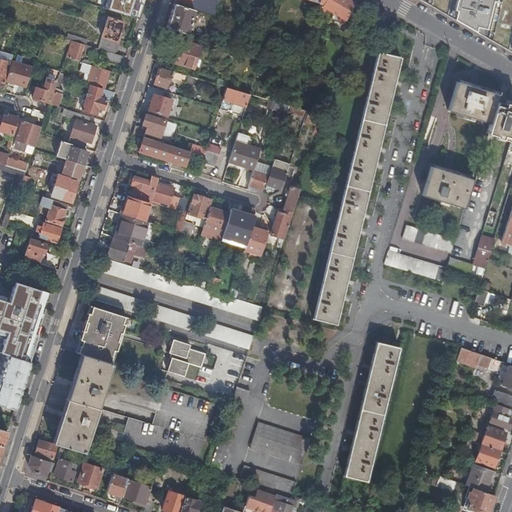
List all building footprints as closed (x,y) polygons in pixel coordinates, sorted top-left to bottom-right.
[(102,0),(101,6),(129,14),(132,0),(102,0)] [(207,0),(192,0),(190,8),(194,9),(214,16),(216,8),(218,3),(207,0)] [(334,14),(341,0),(320,0),(319,5),(322,6),(320,10),(323,11),(324,9),(334,14)] [(356,2),(351,0),(341,0),(334,14),(343,19),(341,22),(344,23),(356,2)] [(511,0),(425,0),(511,50),(511,0)] [(190,8),(174,2),(166,27),(186,33),(194,9),(190,8)] [(108,51),(114,53),(117,51),(119,45),(117,42),(123,22),(107,17),(98,48),(108,51)] [(291,41),(305,46),(310,31),(296,26),(291,41)] [(84,45),(86,45),(87,40),(73,35),(71,40),(84,45)] [(174,62),(193,68),(201,46),(178,39),(175,48),(178,49),(174,62)] [(84,45),(71,40),(67,53),(65,58),(71,59),(72,58),(80,60),(84,45)] [(0,50),(0,59),(10,62),(11,62),(11,61),(13,54),(0,50)] [(121,56),(108,52),(106,58),(119,62),(121,56)] [(313,319),(335,325),(365,203),(387,111),(400,58),(377,52),(361,120),(344,188),(332,240),(313,319)] [(10,62),(0,59),(0,81),(4,82),(10,62)] [(11,61),(11,62),(5,81),(25,87),(31,67),(11,61)] [(297,69),(318,75),(319,69),(299,63),(297,69)] [(104,89),(110,71),(92,66),(87,83),(90,85),(104,89)] [(193,77),(171,70),(170,71),(159,68),(153,83),(166,87),(171,73),(173,74),(172,76),(192,82),(193,77)] [(63,76),(59,75),(49,104),(57,106),(63,90),(59,88),(63,76)] [(55,80),(46,77),(42,89),(35,87),(35,88),(32,87),(30,93),(33,94),(32,97),(48,102),(55,80)] [(220,77),(218,84),(226,87),(228,80),(220,77)] [(490,122),(495,104),(497,98),(498,94),(457,81),(448,110),(490,122)] [(111,101),(114,92),(104,89),(90,85),(85,100),(84,104),(82,110),(97,115),(99,108),(103,110),(106,100),(111,101)] [(226,87),(219,108),(230,112),(233,102),(246,106),(249,94),(226,87)] [(171,99),(168,98),(154,94),(152,100),(151,100),(149,101),(147,107),(148,109),(166,115),(171,99)] [(287,113),(288,112),(289,106),(275,102),(273,109),(287,113)] [(511,133),(511,108),(511,106),(504,105),(503,106),(495,104),(490,122),(486,133),(495,135),(495,137),(502,139),(503,136),(510,139),(511,133)] [(304,117),(306,111),(289,106),(288,112),(304,117)] [(46,112),(33,108),(30,114),(44,118),(46,112)] [(87,124),(89,116),(67,109),(65,116),(76,119),(70,137),(90,143),(95,127),(87,124)] [(318,133),(323,116),(308,111),(305,121),(315,124),(313,132),(318,133)] [(0,114),(0,130),(12,134),(17,117),(7,114),(7,116),(0,114)] [(145,128),(135,125),(133,133),(143,136),(145,132),(159,137),(164,120),(145,114),(142,124),(147,125),(145,128)] [(39,133),(41,127),(22,121),(14,147),(24,150),(27,143),(34,146),(39,133)] [(237,134),(228,164),(253,172),(253,170),(259,150),(254,148),(245,145),(248,137),(237,134)] [(162,142),(143,136),(139,151),(157,157),(162,142)] [(257,140),(248,137),(245,145),(254,148),(257,140)] [(70,146),(71,144),(61,140),(56,156),(66,159),(83,165),(87,152),(70,146)] [(207,147),(219,151),(221,145),(209,141),(207,147)] [(202,155),(204,148),(191,144),(189,152),(202,155)] [(173,159),(177,147),(169,145),(166,156),(173,159)] [(204,156),(202,160),(215,164),(219,151),(207,147),(204,156)] [(0,163),(5,165),(7,160),(8,155),(0,152),(0,163)] [(79,177),(83,165),(66,159),(62,172),(79,177)] [(26,171),(27,166),(7,160),(5,165),(26,171)] [(274,188),(281,190),(289,164),(274,160),(266,185),(274,188)] [(0,169),(18,175),(14,188),(5,215),(10,217),(10,216),(12,211),(19,189),(26,171),(5,165),(0,163),(0,169)] [(464,207),(473,178),(431,166),(422,194),(464,207)] [(253,170),(253,172),(248,185),(257,188),(259,182),(264,184),(269,169),(267,168),(265,172),(261,171),(261,173),(253,170)] [(68,179),(68,177),(58,174),(51,195),(71,202),(77,181),(68,179)] [(153,192),(156,183),(150,182),(150,180),(134,175),(134,177),(132,177),(131,179),(132,181),(131,183),(134,184),(133,187),(132,188),(131,191),(132,194),(145,198),(147,190),(153,192)] [(173,187),(156,182),(156,183),(153,192),(151,199),(168,204),(167,207),(186,213),(190,201),(173,196),(172,198),(170,198),(173,187)] [(292,212),(300,189),(290,186),(282,209),(292,212)] [(211,200),(193,194),(190,201),(186,213),(194,215),(198,217),(205,219),(209,208),(211,200)] [(145,216),(149,204),(139,200),(140,199),(128,195),(124,206),(127,207),(126,210),(145,216)] [(63,217),(67,204),(42,196),(39,205),(49,208),(45,221),(61,226),(64,218),(63,217)] [(511,204),(501,241),(511,245),(511,204)] [(229,213),(209,208),(205,219),(203,226),(200,234),(220,241),(229,213)] [(283,239),(292,212),(282,209),(281,213),(278,212),(270,234),(279,237),(283,239)] [(485,225),(494,228),(499,212),(490,209),(485,225)] [(251,226),(254,216),(237,211),(231,228),(249,233),(251,226)] [(120,213),(113,233),(116,234),(122,213),(120,213)] [(116,234),(114,237),(132,243),(139,245),(144,232),(148,233),(152,223),(122,213),(116,234)] [(10,216),(10,217),(7,225),(12,226),(15,218),(10,216)] [(196,224),(203,226),(205,219),(198,217),(196,224)] [(180,232),(189,235),(193,224),(184,221),(183,224),(180,232)] [(46,239),(56,242),(61,228),(43,223),(42,227),(39,226),(37,230),(40,231),(39,237),(46,239)] [(154,224),(152,223),(148,233),(144,232),(139,245),(147,248),(154,224)] [(402,238),(450,252),(454,239),(406,224),(402,238)] [(243,250),(259,255),(267,231),(251,226),(249,233),(247,239),(243,250)] [(249,233),(231,228),(229,234),(247,239),(249,233)] [(24,258),(38,262),(42,253),(44,253),(47,243),(45,243),(46,239),(39,237),(32,235),(24,258)] [(481,236),(472,264),(485,268),(494,239),(481,236)] [(139,245),(132,243),(131,243),(113,238),(107,256),(124,261),(128,249),(135,251),(135,254),(146,258),(149,248),(147,248),(139,245)] [(58,247),(54,245),(50,258),(48,265),(63,269),(69,250),(58,247)] [(132,264),(135,254),(135,251),(128,249),(124,261),(132,264)] [(446,267),(388,249),(385,258),(443,277),(446,267)] [(446,270),(468,277),(472,264),(449,257),(446,270)] [(257,320),(261,307),(245,302),(229,297),(219,294),(204,289),(199,287),(185,283),(166,277),(107,258),(104,270),(179,295),(192,299),(257,320)] [(443,277),(385,258),(384,262),(419,274),(441,281),(443,277)] [(204,289),(219,294),(224,278),(210,273),(206,284),(204,289)] [(481,280),(479,289),(487,291),(490,283),(481,280)] [(0,352),(7,354),(29,361),(46,308),(41,307),(46,291),(14,281),(9,297),(0,294),(0,352)] [(94,300),(139,314),(144,301),(105,289),(98,286),(94,300)] [(487,291),(479,289),(474,303),(484,306),(488,292),(487,291)] [(41,307),(46,308),(51,293),(46,291),(41,307)] [(194,332),(198,319),(153,304),(149,317),(178,327),(194,332)] [(126,317),(90,305),(75,352),(83,355),(109,362),(112,363),(126,317)] [(208,321),(203,335),(247,349),(252,336),(217,324),(208,321)] [(188,349),(189,344),(172,339),(168,353),(172,354),(166,371),(183,376),(187,363),(200,367),(204,354),(188,349)] [(343,476),(366,481),(369,471),(389,390),(399,347),(376,341),(358,414),(343,476)] [(488,368),(492,358),(461,347),(456,360),(476,367),(477,364),(488,368)] [(20,391),(29,361),(7,354),(0,374),(0,404),(14,409),(20,391)] [(83,355),(69,399),(95,407),(109,362),(83,355)] [(511,367),(508,366),(501,384),(511,388),(511,367)] [(481,396),(511,406),(511,395),(488,387),(489,385),(477,381),(473,393),(480,396),(481,396)] [(209,469),(223,473),(236,433),(249,390),(236,386),(231,401),(224,420),(221,433),(217,444),(209,468),(209,469)] [(167,429),(203,440),(215,405),(163,389),(151,424),(167,429)] [(95,407),(69,399),(62,424),(88,432),(96,407),(95,407)] [(511,418),(510,418),(511,412),(511,409),(495,403),(489,421),(509,428),(511,420),(511,418)] [(196,465),(203,440),(167,429),(151,424),(128,417),(120,442),(122,442),(162,455),(195,465),(196,465)] [(250,449),(302,465),(311,438),(259,422),(250,449)] [(62,424),(55,444),(60,445),(82,451),(88,432),(62,424)] [(481,443),(499,450),(505,433),(487,426),(481,443)] [(469,430),(466,438),(467,438),(475,441),(478,433),(469,430)] [(51,459),(56,446),(39,441),(36,450),(40,452),(39,456),(51,459)] [(493,467),(499,450),(481,443),(475,460),(493,467)] [(50,461),(31,455),(28,465),(31,472),(46,476),(47,470),(50,461)] [(69,469),(71,461),(59,457),(54,474),(71,480),(74,471),(69,469)] [(96,487),(102,469),(83,463),(78,481),(96,487)] [(485,491),(492,470),(473,464),(466,485),(472,487),(485,491)] [(276,491),(292,496),(297,482),(245,465),(240,479),(249,482),(252,483),(264,487),(272,489),(276,491)] [(112,474),(107,491),(122,496),(126,484),(127,479),(112,474)] [(431,485),(436,487),(440,476),(435,474),(431,485)] [(454,481),(444,477),(440,476),(436,487),(450,492),(452,487),(454,481)] [(249,482),(240,479),(239,483),(251,487),(252,483),(249,482)] [(126,484),(122,496),(146,503),(146,501),(149,492),(126,484)] [(146,501),(153,504),(155,500),(152,499),(155,488),(151,487),(149,492),(146,501)] [(481,511),(487,511),(494,494),(485,491),(472,487),(466,506),(481,511)] [(270,495),(257,491),(254,498),(251,507),(264,511),(268,511),(274,497),(276,491),(272,489),(270,495)] [(162,509),(169,511),(179,511),(185,496),(168,490),(162,509)] [(297,507),(300,498),(292,496),(276,491),(274,497),(268,511),(290,511),(288,511),(290,505),(297,507)] [(185,496),(179,511),(196,511),(200,500),(185,496)] [(248,496),(245,505),(251,507),(254,498),(248,496)] [(65,511),(66,509),(35,498),(30,511),(65,511)] [(146,503),(142,511),(150,511),(153,504),(146,501),(146,503)]
